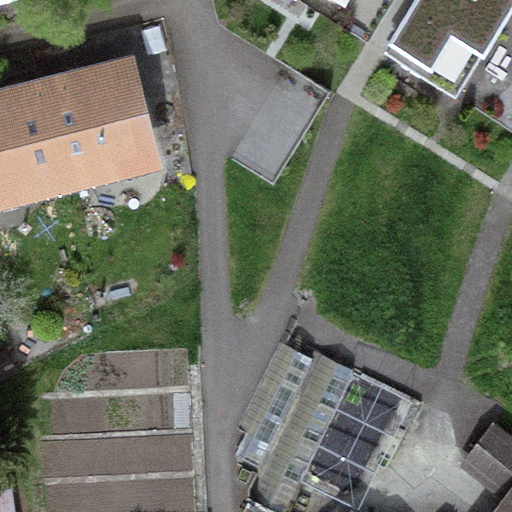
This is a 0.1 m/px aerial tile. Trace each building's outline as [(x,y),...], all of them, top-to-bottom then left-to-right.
[(511,0),(417,0),(384,54),(455,97),(511,3),(511,0)] [(65,178),(148,157),(125,68),(42,89),(65,178)] [(0,100),(0,194),(65,178),(42,89),(0,100)] [(259,467),(312,358),(281,342),(227,452),(259,467)] [(281,511),(353,369),(321,354),(243,511),(281,511)] [(511,443),(493,429),(467,464),(511,497),(511,443)] [(12,511),(8,479),(0,479),(0,511),(12,511)] [(511,511),(511,500),(503,511),(511,511)]
